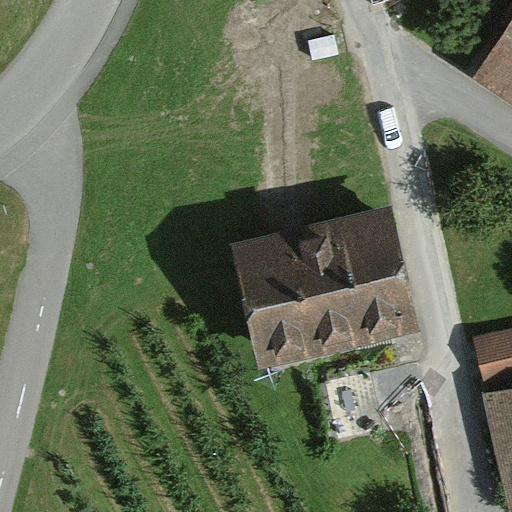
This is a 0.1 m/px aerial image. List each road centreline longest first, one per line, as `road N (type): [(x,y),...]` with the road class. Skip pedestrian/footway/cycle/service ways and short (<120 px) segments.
road 1 (residential): [(18,118),(52,170),(59,245),(0,478)]
road 2 (unclassified): [(95,0),(79,39),(18,118)]
